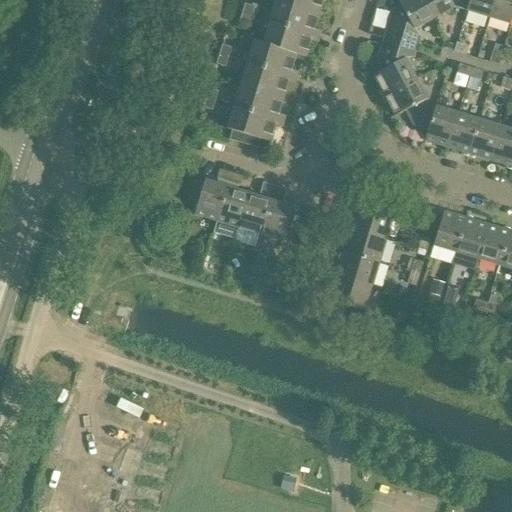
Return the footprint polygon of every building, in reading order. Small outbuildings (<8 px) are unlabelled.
[(275,0),(271,14),(269,22),(320,38),(322,32),(314,29),(319,13),(277,0),(275,0)] [(277,0),(319,13),(323,0),(277,0)] [(412,36),(413,31),(435,19),(424,0),(397,0),(402,9),(392,14),(388,28),(412,36)] [(424,0),(435,19),(456,8),(468,11),(471,0),(424,0)] [(489,19),(494,0),(471,0),(468,11),(468,12),(489,19)] [(511,25),(511,22),(511,0),(494,0),(489,19),(511,25)] [(254,6),(244,4),(241,14),(251,17),(254,6)] [(251,17),(241,14),(238,24),(249,27),(251,17)] [(254,40),(254,41),(297,54),(306,57),(311,40),(318,43),(320,38),(269,22),(262,43),(254,40)] [(409,47),(412,36),(388,28),(385,39),(409,47)] [(254,41),(247,64),(297,79),(299,73),(292,70),(297,54),(254,41)] [(466,55),(469,46),(456,42),(454,52),(466,55)] [(219,55),(229,58),(232,48),(222,45),(219,55)] [(384,97),(416,80),(405,59),(407,52),(383,45),(378,61),(383,71),(373,76),(384,97)] [(493,50),(489,62),(499,65),(500,60),(502,53),(493,50)] [(479,51),(476,59),(482,61),(485,53),(479,51)] [(511,63),(511,60),(511,55),(502,53),(500,60),(511,63)] [(216,65),(226,68),(229,58),(219,55),(216,65)] [(245,70),(240,85),(283,98),(289,81),(296,83),(297,79),(247,64),(245,70)] [(459,65),(457,73),(468,77),(471,68),(459,65)] [(480,81),(483,72),(471,68),(468,77),(480,81)] [(491,83),(493,75),(487,73),(485,81),(491,83)] [(429,131),(436,108),(428,106),(425,100),(426,100),(416,80),(384,97),(395,117),(406,112),(414,126),(429,131)] [(236,99),(233,107),(284,122),(286,117),(278,115),(283,98),(240,85),(236,99)] [(205,98),(215,101),(219,91),(208,88),(205,98)] [(202,107),(212,111),(215,101),(205,98),(202,107)] [(227,129),(233,131),(242,134),(252,137),(261,139),(270,142),(275,126),(282,128),(284,122),(233,107),(227,129)] [(448,148),(458,114),(436,107),(436,108),(429,131),(426,141),(448,148)] [(470,155),(479,120),(458,114),(448,148),(470,155)] [(492,161),(501,127),(479,120),(470,155),(492,161)] [(511,167),(511,130),(501,127),(492,161),(511,167)] [(242,134),(233,131),(230,140),(239,143),(242,134)] [(252,137),(242,134),(239,143),(249,146),(252,137)] [(261,139),(252,137),(249,146),(258,149),(261,139)] [(261,139),(258,149),(267,152),(270,142),(261,139)] [(231,183),(234,175),(221,171),(219,179),(231,183)] [(241,186),(244,178),(234,175),(231,183),(241,186)] [(219,223),(230,188),(205,181),(195,215),(219,223)] [(274,196),(276,188),(263,184),(261,192),(274,196)] [(239,228),(249,194),(230,188),(219,223),(239,228)] [(284,199),(287,191),(276,188),(274,196),(284,199)] [(261,235),(269,213),(272,201),(249,194),(239,228),(261,235)] [(283,242),(293,208),(272,201),(269,213),(261,235),(283,242)] [(387,239),(394,215),(358,204),(351,229),(387,239)] [(456,253),(466,219),(445,212),(434,246),(456,253)] [(478,259),(489,226),(466,219),(456,253),(478,259)] [(500,266),(511,232),(489,226),(478,259),(500,266)] [(380,263),(387,239),(351,229),(344,253),(380,263)] [(511,269),(511,232),(500,266),(511,269)] [(427,252),(431,240),(423,237),(419,249),(427,252)] [(373,287),(380,263),(344,253),(337,277),(373,287)] [(419,275),(423,263),(414,260),(410,272),(419,275)] [(416,287),(419,275),(410,272),(406,284),(416,287)] [(365,312),(373,287),(337,277),(329,301),(365,312)] [(434,281),(430,294),(442,298),(446,285),(434,281)] [(442,298),(440,307),(451,310),(458,289),(446,285),(442,298)] [(440,307),(442,298),(430,294),(427,303),(440,307)] [(486,312),(491,295),(490,295),(488,303),(476,299),(473,308),(486,312)] [(497,315),(499,307),(498,306),(501,298),(491,295),(486,312),(497,315)] [(405,324),(409,312),(399,309),(395,321),(405,324)]
